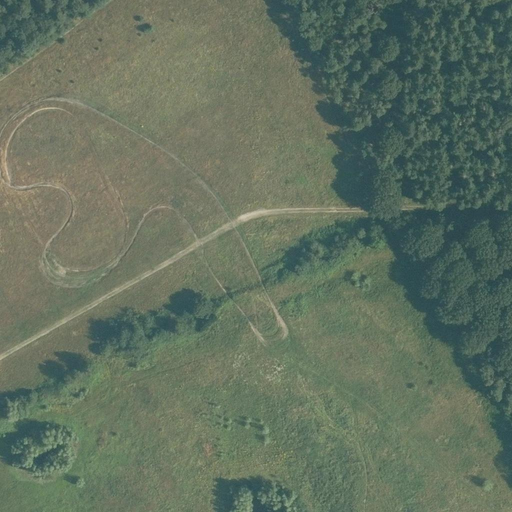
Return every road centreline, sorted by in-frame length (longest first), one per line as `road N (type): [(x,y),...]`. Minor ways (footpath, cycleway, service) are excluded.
road 1 (track): [(388,210),(256,215),(0,359)]
road 2 (track): [(388,210),(290,0)]
road 3 (track): [(399,210),(400,0)]
road 4 (track): [(106,0),(0,69)]
